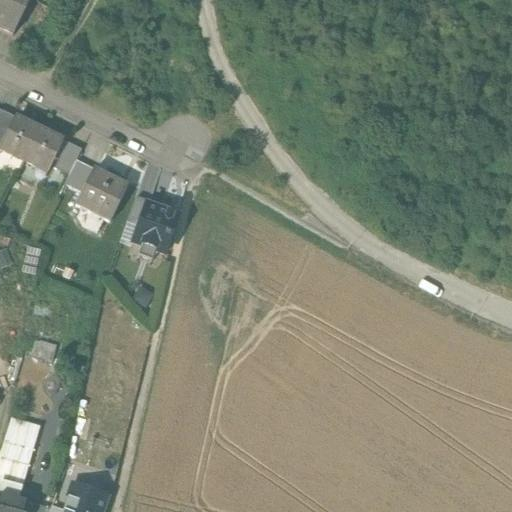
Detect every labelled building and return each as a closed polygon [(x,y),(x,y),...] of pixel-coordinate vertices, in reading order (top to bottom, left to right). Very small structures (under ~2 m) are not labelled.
[(0,0),(0,33),(11,39),(29,0),(0,0)] [(15,122),(0,114),(0,147),(2,148),(15,122)] [(39,133),(15,121),(15,122),(2,148),(0,152),(24,163),(39,133)] [(61,144),(39,133),(24,163),(46,174),(50,166),(61,144)] [(81,153),(61,143),(61,144),(50,166),(69,176),(75,163),(81,153)] [(94,172),(75,163),(69,176),(65,185),(83,194),(93,173),(94,172)] [(125,189),(93,173),(83,194),(76,208),(108,223),(125,189)] [(136,199),(127,224),(138,228),(146,208),(148,209),(149,204),(136,199)] [(148,209),(146,208),(138,228),(133,245),(164,256),(177,218),(148,209)] [(164,256),(133,245),(128,259),(160,269),(164,256)] [(11,451),(0,448),(0,449),(0,459),(22,465),(26,450),(12,446),(11,451)] [(20,491),(0,485),(0,511),(27,511),(29,505),(18,502),(20,491)] [(101,511),(106,499),(72,487),(63,511),(101,511)]
